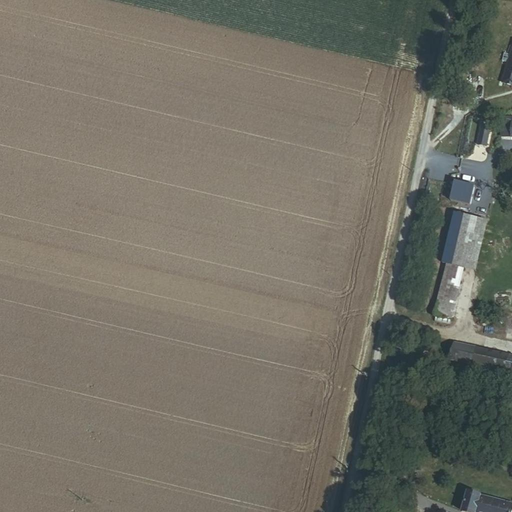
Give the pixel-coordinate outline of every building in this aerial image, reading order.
[(503,62),(510,63),(511,56),(505,54),(503,62)] [(473,89),(465,87),(462,102),(470,103),(473,89)] [(478,146),(485,148),(491,125),(483,124),(478,146)] [(454,203),(472,206),(475,190),(457,187),(454,203)] [(447,266),(464,270),(476,219),(455,215),(443,265),(447,266)] [(464,270),(477,273),(488,222),(476,219),(464,270)] [(436,317),(453,320),(464,270),(447,266),(436,317)] [(451,361),(511,374),(511,357),(455,344),(451,361)] [(511,511),(511,504),(468,494),(463,511),(511,511)]
